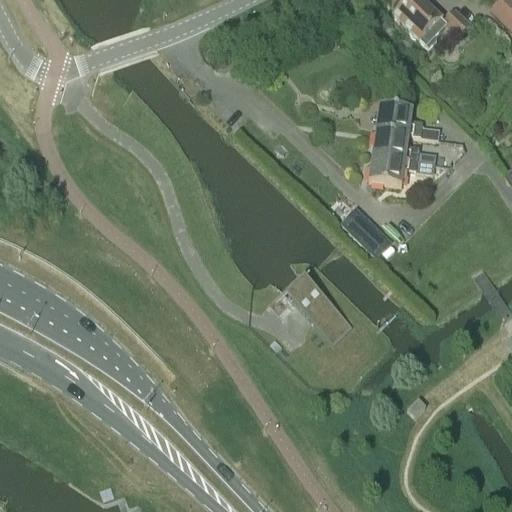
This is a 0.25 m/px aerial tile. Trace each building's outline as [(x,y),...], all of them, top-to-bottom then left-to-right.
[(454,15),(442,27),(439,24),(440,23),(416,0),(410,0),(391,20),(424,52),(444,32),(456,42),(469,29),(454,15)] [(511,36),(511,1),(510,0),(501,0),(488,14),(511,36)] [(374,137),(407,142),(437,146),(438,135),(420,133),(421,128),(409,127),(411,116),(378,111),(374,137)] [(374,137),(371,161),(433,169),(435,160),(417,157),(417,154),(405,152),(407,142),(374,137)] [(433,169),(371,161),(367,187),(400,192),(402,176),(432,181),(433,169)] [(354,214),(341,227),(372,258),(385,245),(354,214)] [(313,291),(295,309),(332,349),(351,330),(314,290),(313,291)] [(405,414),(413,422),(424,411),(417,403),(405,414)]
